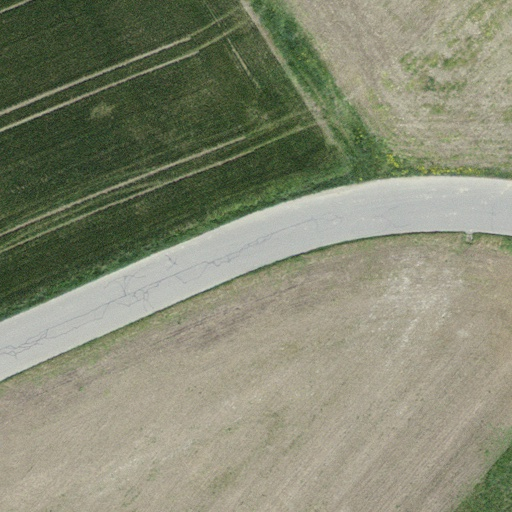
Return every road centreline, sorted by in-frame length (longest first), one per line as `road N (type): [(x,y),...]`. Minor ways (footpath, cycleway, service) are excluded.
road 1 (unclassified): [(511,205),(420,201),(340,213),(226,251),(0,351)]
road 2 (track): [(371,205),(244,0)]
